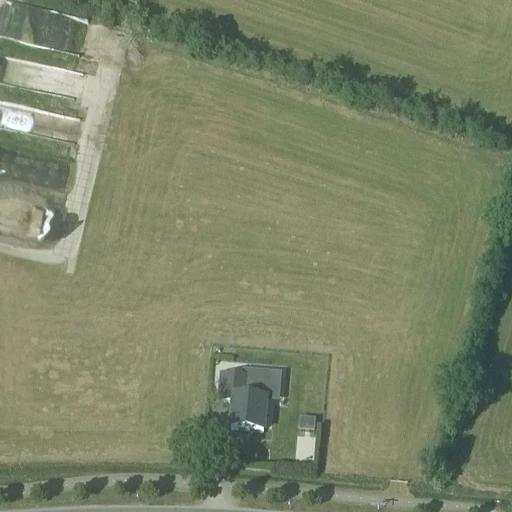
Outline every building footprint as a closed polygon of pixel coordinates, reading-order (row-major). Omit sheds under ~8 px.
[(27,182),(42,181),(41,160),(26,160),(27,182)] [(291,354),(288,367),(303,370),(305,356),(291,354)] [(262,434),(264,402),(262,402),(265,376),(243,374),(243,378),(221,376),(218,404),(232,405),(230,431),(262,434)] [(294,402),(311,403),(313,379),(296,378),(294,402)] [(298,433),(312,434),(313,421),(299,420),(298,433)]
